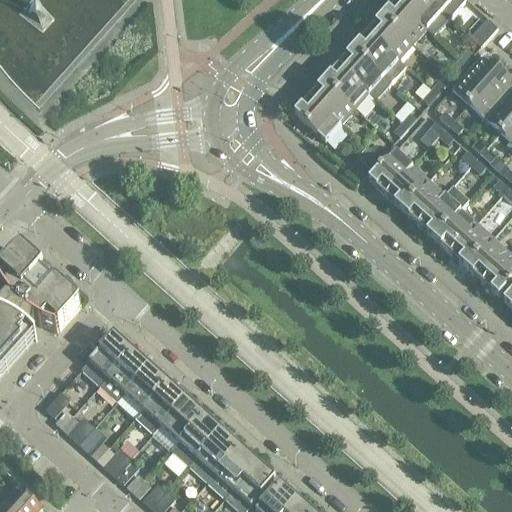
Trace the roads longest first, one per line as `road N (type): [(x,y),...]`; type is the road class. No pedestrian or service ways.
road 1 (tertiary): [(511,374),(335,216),(235,144),(226,119)]
road 2 (unclassified): [(361,511),(123,296)]
road 3 (unclassified): [(18,200),(66,157),(124,134),(226,119)]
road 4 (tertiary): [(226,119),(227,100),(240,84),(325,0)]
road 5 (unclassified): [(19,412),(123,296)]
road 6 (unclassified): [(123,296),(18,200)]
road 7 (residential): [(109,494),(19,412)]
